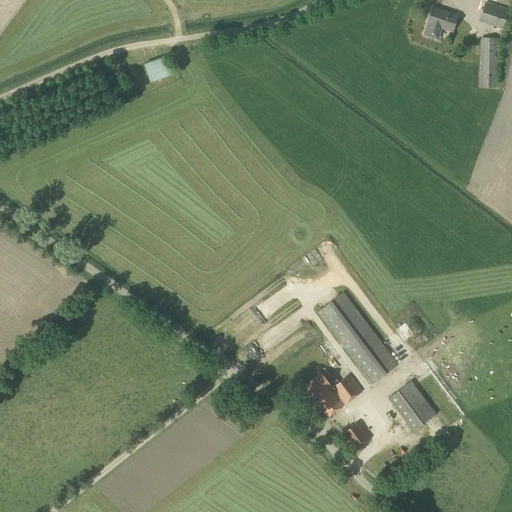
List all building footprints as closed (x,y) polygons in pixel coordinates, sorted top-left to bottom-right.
[(502,29),(508,9),(485,2),(478,22),(502,29)] [(452,31),(457,16),(432,7),(427,23),(423,35),(438,41),(442,28),(452,31)] [(479,87),(495,87),(496,38),(475,37),(475,56),(480,56),(479,87)] [(168,57),(148,63),(154,82),(174,76),(168,57)] [(382,342),(343,291),(317,312),(371,384),(398,364),(387,349),(389,347),(384,341),(382,342)] [(404,323),(405,336),(419,335),(418,322),(404,323)] [(329,384),(321,373),(299,390),(309,403),(311,401),(326,419),(362,391),(349,374),(338,382),(336,379),(329,384)] [(436,414),(410,381),(388,398),(412,432),(436,414)] [(395,419),(388,437),(396,440),(404,423),(395,419)] [(353,451),(370,437),(357,420),(341,434),(353,451)]
